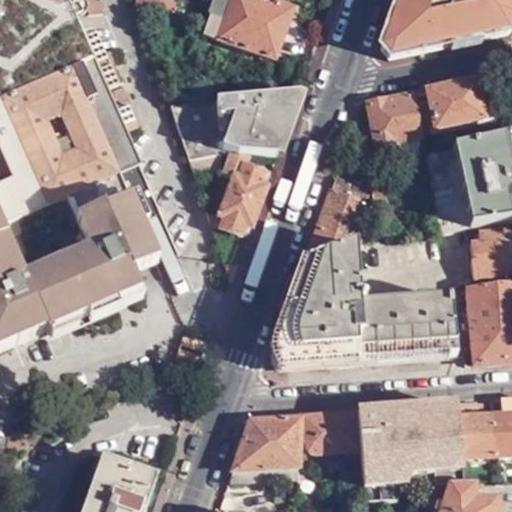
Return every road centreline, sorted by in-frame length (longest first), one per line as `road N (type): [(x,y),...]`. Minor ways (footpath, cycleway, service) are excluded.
road 1 (residential): [(333,91),(227,389)]
road 2 (residential): [(511,378),(227,389)]
road 3 (residential): [(511,50),(333,91)]
road 4 (residential): [(227,389),(182,511)]
